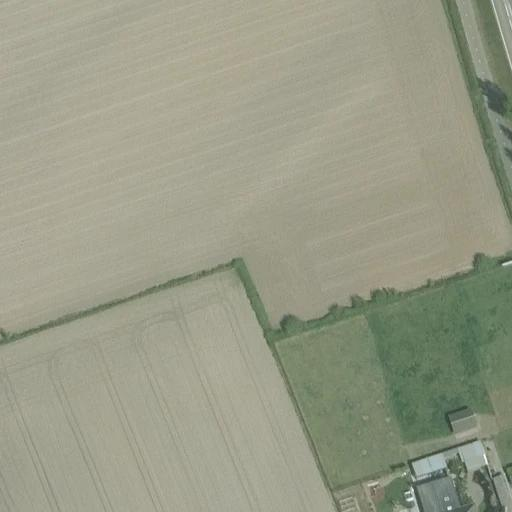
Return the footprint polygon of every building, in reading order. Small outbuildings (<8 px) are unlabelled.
[(471,411),(448,418),(455,437),(478,430),(471,411)] [(414,466),(417,473),(483,452),(480,444),(414,466)] [(511,504),(511,500),(504,477),(493,481),(502,508),(511,504)] [(452,480),(432,485),(432,486),(440,511),(477,511),(475,506),(461,510),(452,480)] [(440,511),(432,486),(417,491),(423,511),(440,511)]
